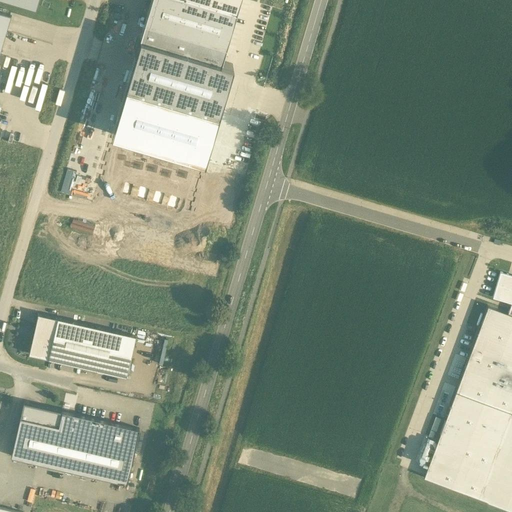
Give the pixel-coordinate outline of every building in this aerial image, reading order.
[(37,0),(3,0),(35,9),(37,0)] [(149,0),(139,36),(220,60),(238,0),(149,0)] [(0,47),(10,15),(0,11),(0,47)] [(139,36),(120,99),(214,126),(232,63),(220,60),(139,36)] [(7,43),(5,48),(20,53),(21,47),(7,43)] [(214,126),(120,99),(86,217),(179,244),(214,126)] [(511,274),(499,271),(492,297),(511,303),(511,274)] [(511,314),(487,305),(424,475),(511,508),(511,314)] [(135,334),(37,312),(28,352),(125,374),(135,334)] [(141,427),(24,400),(11,456),(128,483),(141,427)]
